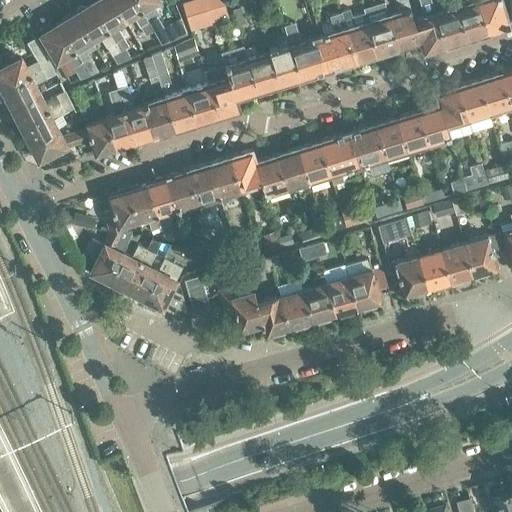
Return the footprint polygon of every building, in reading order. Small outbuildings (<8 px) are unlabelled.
[(95,0),(93,2),(127,59),(132,57),(127,48),(130,46),(118,27),(128,22),(114,0),(95,0)] [(155,30),(137,0),(114,0),(128,22),(134,18),(145,36),(155,30)] [(137,0),(155,30),(164,25),(150,3),(155,0),(137,0)] [(188,0),(182,3),(188,19),(200,14),(194,0),(188,0)] [(204,0),(211,22),(229,16),(224,0),(204,0)] [(365,15),(378,53),(399,47),(385,2),(384,0),(380,0),(362,6),(365,15)] [(423,52),(425,52),(414,18),(408,0),(392,0),(385,2),(399,47),(420,41),(423,52)] [(414,18),(425,52),(446,45),(435,11),(431,0),(420,0),(424,15),(414,18)] [(478,0),(471,0),(457,4),(467,39),(489,32),(478,0)] [(478,0),(489,32),(511,24),(511,19),(506,0),(478,0)] [(116,64),(127,59),(93,2),(85,6),(82,5),(77,8),(77,11),(76,12),(94,42),(100,38),(116,64)] [(467,39),(457,4),(435,11),(446,45),(467,39)] [(64,19),(60,22),(90,73),(98,69),(89,53),(97,48),(94,43),(94,42),(76,12),(73,14),(70,12),(65,15),(64,19)] [(318,36),(328,69),(357,60),(344,21),(342,12),(330,16),(335,30),(318,36)] [(365,15),(344,21),(357,60),(378,53),(365,15)] [(72,84),(90,73),(60,22),(53,26),(49,25),(43,29),(43,32),(41,33),(59,63),(68,57),(76,69),(67,75),(72,84)] [(310,74),(322,71),(328,69),(318,36),(304,40),(297,22),(285,25),(287,32),(300,74),(306,72),(310,74)] [(287,32),(279,35),(283,46),(269,51),(280,84),(290,81),(292,77),(300,74),(287,32)] [(0,84),(2,88),(42,67),(42,66),(50,61),(46,53),(35,36),(27,42),(38,59),(26,66),(21,56),(0,66),(0,84)] [(187,42),(189,49),(196,46),(194,40),(187,42)] [(244,46),(248,58),(257,88),(263,86),(267,88),(280,84),(269,51),(259,54),(255,42),(244,46)] [(161,51),(152,54),(160,80),(170,77),(161,51)] [(144,58),(147,67),(152,82),(160,80),(152,54),(144,58)] [(249,91),(257,88),(248,58),(226,64),(237,98),(247,94),(249,91)] [(42,67),(2,88),(6,96),(5,98),(7,104),(10,104),(10,105),(41,89),(38,83),(57,74),(50,61),(42,66),(42,67)] [(203,69),(208,83),(217,113),(224,111),(228,113),(240,109),(237,98),(226,64),(225,62),(203,69)] [(511,106),(511,66),(500,70),(511,106)] [(490,113),(511,106),(500,70),(479,77),(490,113)] [(479,77),(457,84),(468,120),(490,113),(479,77)] [(209,115),(217,113),(208,83),(187,90),(197,123),(208,120),(209,115)] [(127,84),(117,87),(134,140),(140,138),(143,139),(154,136),(143,103),(134,106),(131,96),(127,84)] [(472,131),(468,120),(457,84),(435,91),(439,102),(446,127),(450,138),(472,131)] [(95,113),(82,86),(71,91),(84,117),(95,113)] [(116,112),(106,116),(116,148),(125,145),(126,142),(134,140),(117,87),(108,89),(116,112)] [(17,117),(19,122),(68,97),(65,90),(46,99),(41,89),(10,105),(12,108),(11,110),(13,116),(17,117)] [(187,90),(166,97),(174,126),(181,124),(185,126),(197,123),(187,90)] [(28,140),(65,121),(63,116),(75,109),(68,97),(19,122),(23,130),(22,133),(25,139),(28,140)] [(167,129),(174,126),(166,97),(143,103),(154,136),(165,132),(167,129)] [(439,102),(418,109),(429,146),(450,140),(450,138),(446,127),(439,102)] [(418,109),(397,115),(409,152),(429,146),(418,109)] [(397,115),(376,122),(387,159),(409,152),(397,115)] [(87,127),(76,131),(79,140),(85,139),(90,153),(104,149),(106,151),(116,148),(106,116),(85,123),(87,127)] [(66,145),(79,140),(76,131),(64,135),(60,127),(66,124),(65,121),(28,140),(29,140),(30,143),(28,145),(31,150),(35,151),(39,159),(66,145)] [(376,122),(348,130),(359,167),(387,159),(376,122)] [(348,130),(341,132),(321,139),(333,175),(335,184),(344,182),(341,172),(359,167),(348,130)] [(504,156),(511,150),(511,138),(500,142),(504,156)] [(321,139),(299,145),(310,182),(333,175),(321,139)] [(299,145),(277,152),(288,188),(310,182),(299,145)] [(252,147),(252,148),(267,195),(288,188),(277,152),(256,159),(255,155),(252,147)] [(252,148),(230,154),(242,192),(251,189),(263,185),(266,195),(267,195),(252,148)] [(230,154),(209,161),(221,198),(242,192),(230,154)] [(209,161),(187,167),(199,204),(202,212),(212,209),(210,201),(221,198),(209,161)] [(510,176),(506,163),(486,168),(489,181),(510,176)] [(187,167),(165,174),(175,206),(177,211),(199,204),(187,167)] [(489,180),(486,171),(472,176),(475,185),(489,180)] [(168,214),(177,211),(175,206),(165,174),(156,177),(154,180),(147,182),(160,225),(164,236),(175,239),(168,214)] [(467,188),(464,176),(451,179),(455,192),(467,188)] [(137,183),(128,186),(139,222),(148,219),(151,228),(160,225),(147,182),(140,185),(137,183)] [(441,183),(420,190),(424,200),(445,194),(441,183)] [(109,194),(110,197),(114,209),(105,212),(111,230),(111,229),(112,229),(112,230),(118,234),(121,227),(139,222),(128,186),(119,189),(117,192),(109,194)] [(423,201),(419,189),(404,194),(408,206),(423,201)] [(461,196),(451,198),(456,214),(466,211),(461,196)] [(400,198),(374,206),(377,215),(403,208),(400,198)] [(369,209),(344,216),(346,224),(371,217),(369,209)] [(511,263),(511,262),(511,213),(511,214),(511,218),(511,220),(500,224),(511,263)] [(411,224),(408,215),(397,219),(401,232),(412,229),(411,224)] [(326,222),(330,233),(346,228),(343,217),(326,222)] [(300,229),(303,238),(325,232),(323,223),(300,229)] [(207,228),(214,249),(218,250),(215,226),(207,228)] [(214,249),(207,228),(205,228),(206,238),(201,239),(202,246),(214,249)] [(107,278),(109,279),(123,250),(113,244),(118,234),(112,230),(112,229),(111,229),(111,230),(91,270),(98,274),(98,277),(104,279),(107,278)] [(281,246),(276,229),(263,233),(267,249),(281,246)] [(292,233),(279,236),(281,245),(294,242),(292,233)] [(486,235),(464,241),(473,273),(484,270),(486,272),(491,270),(493,267),(496,267),(486,235)] [(241,245),(244,256),(260,251),(257,240),(241,245)] [(325,241),(314,244),(318,255),(328,252),(325,241)] [(464,241),(440,248),(450,280),(461,277),(464,278),(469,277),(470,274),(473,273),(464,241)] [(318,255),(314,244),(300,248),(303,259),(318,255)] [(147,249),(137,245),(132,254),(123,250),(109,279),(110,279),(110,282),(116,285),(119,284),(127,288),(147,249)] [(417,248),(416,249),(427,287),(430,285),(432,287),(438,286),(439,283),(450,280),(440,248),(419,254),(417,248)] [(142,296),(144,297),(159,268),(152,264),(156,254),(147,249),(127,288),(133,291),(134,294),(139,297),(142,296)] [(427,287),(416,249),(405,251),(407,257),(394,261),(404,293),(408,292),(409,294),(415,292),(417,289),(427,287)] [(268,258),(271,268),(281,265),(278,255),(268,258)] [(271,268),(268,258),(260,260),(264,271),(271,268)] [(349,274),(347,274),(357,307),(360,306),(362,307),(368,306),(370,303),(380,300),(368,260),(359,262),(346,266),(349,274)] [(169,273),(159,268),(144,297),(146,298),(147,301),(152,303),(155,302),(174,312),(177,310),(181,307),(187,310),(182,293),(171,288),(182,266),(175,263),(169,273)] [(370,268),(377,289),(386,286),(380,265),(370,268)] [(316,283),(302,287),(312,320),(315,319),(317,321),(323,319),(324,317),(334,313),(324,281),(322,273),(316,275),(314,279),(316,283)] [(211,311),(207,295),(200,274),(185,279),(195,316),(211,311)] [(347,274),(324,281),(334,313),(336,313),(337,316),(349,312),(348,310),(357,307),(347,274)] [(240,329),(255,324),(261,323),(261,325),(263,324),(262,322),(263,321),(257,301),(258,300),(254,289),(232,296),(229,286),(218,289),(227,317),(236,314),(240,329)] [(302,287),(279,294),(289,327),(292,326),(295,328),(300,326),(301,323),(312,320),(302,287)] [(262,322),(263,324),(266,334),(269,333),(272,334),(277,333),(279,330),(289,327),(279,294),(258,300),(257,301),(263,321),(262,322)] [(183,447),(191,444),(187,435),(178,438),(182,448),(183,447)] [(493,494),(497,511),(511,511),(511,489),(506,491),(506,490),(501,488),(495,490),(493,494)] [(458,501),(460,511),(474,511),(470,497),(458,501)]
